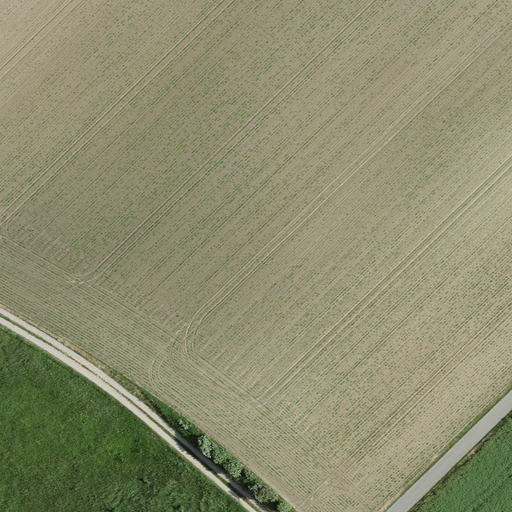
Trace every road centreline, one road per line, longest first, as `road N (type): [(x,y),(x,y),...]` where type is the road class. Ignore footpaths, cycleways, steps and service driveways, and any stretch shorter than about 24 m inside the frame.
road 1 (track): [(0,319),(148,415),(258,511)]
road 2 (unclassified): [(511,401),(398,511)]
